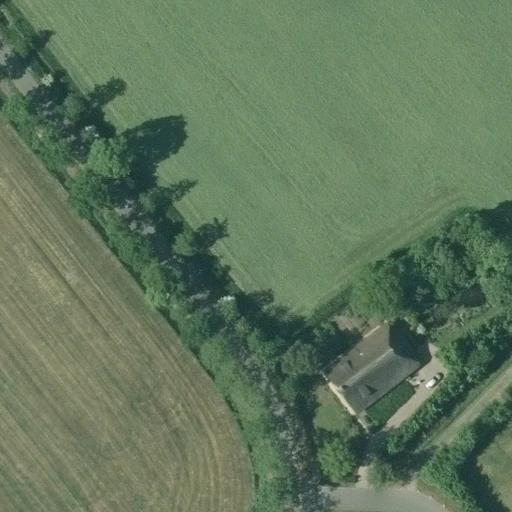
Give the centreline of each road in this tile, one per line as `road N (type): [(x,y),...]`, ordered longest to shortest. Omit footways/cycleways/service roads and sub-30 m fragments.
road 1 (unclassified): [(0,50),(251,369),(280,424),(291,503)]
road 2 (track): [(407,500),(410,468),(511,370)]
road 3 (residential): [(432,511),(389,498),(291,503)]
